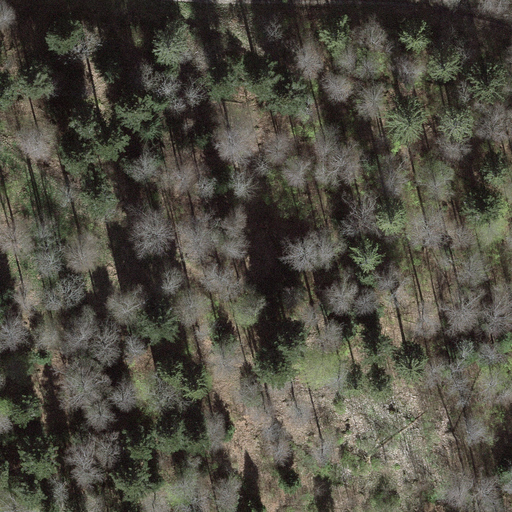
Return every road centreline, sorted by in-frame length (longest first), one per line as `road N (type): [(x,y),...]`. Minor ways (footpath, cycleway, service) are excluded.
road 1 (track): [(158,0),(342,88),(511,196)]
road 2 (track): [(343,0),(511,19)]
